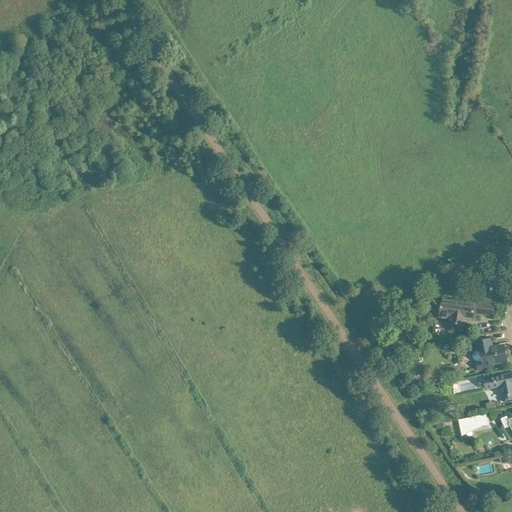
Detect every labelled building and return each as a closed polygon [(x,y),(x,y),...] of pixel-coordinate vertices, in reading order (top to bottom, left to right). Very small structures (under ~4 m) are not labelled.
[(443,299),(440,317),(442,317),(451,318),(450,324),(463,326),(464,316),(473,317),(473,318),(474,315),(477,315),(477,313),(493,316),(495,304),(494,304),(495,299),(485,298),(484,302),(475,301),(475,303),(443,299)] [(473,354),(472,356),(473,360),(475,362),(477,362),(477,363),(478,370),(493,367),(493,364),(507,361),(504,346),(490,348),(489,340),(481,341),(476,342),(478,349),(478,352),(475,353),(473,354)] [(493,373),(483,375),(484,380),(486,389),(501,386),(505,402),(511,400),(511,374),(495,378),(493,373)] [(488,425),(486,414),(459,420),(461,431),(482,426),(488,425)] [(507,417),(501,419),(505,429),(511,426),(511,427),(511,417),(508,420),(507,417)] [(447,421),(438,423),(439,429),(448,428),(447,421)] [(511,455),(507,456),(502,457),(503,463),(511,461),(511,455)]
